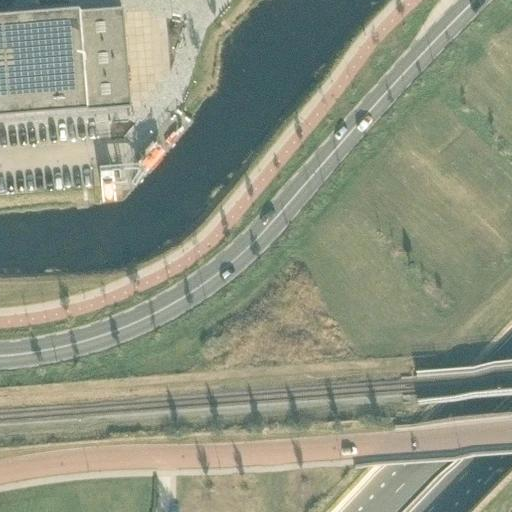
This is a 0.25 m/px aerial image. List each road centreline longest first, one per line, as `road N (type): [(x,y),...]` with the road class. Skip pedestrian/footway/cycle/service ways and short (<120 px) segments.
road 1 (secondary): [(477,0),(278,219),(192,294),(84,342),(0,357)]
road 2 (unclassified): [(511,437),(113,459),(0,473)]
road 3 (trunk): [(511,377),(383,511)]
